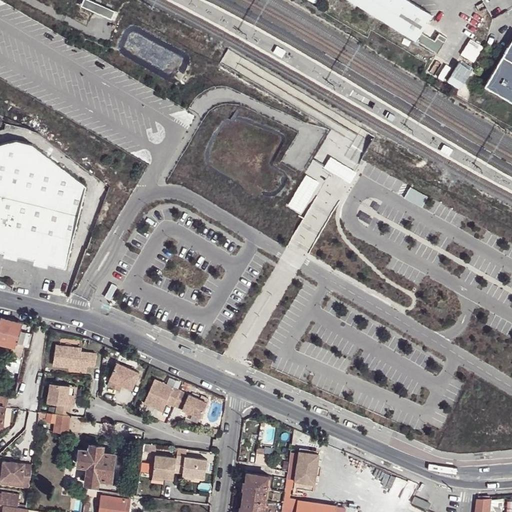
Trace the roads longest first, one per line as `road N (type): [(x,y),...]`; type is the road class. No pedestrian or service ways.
road 1 (secondary): [(238,383),(75,317),(0,300)]
road 2 (secondary): [(471,477),(446,475),(238,383)]
road 3 (unknown): [(232,432),(174,433),(94,405)]
road 4 (unknown): [(29,307),(29,440)]
road 5 (residential): [(238,383),(222,511)]
